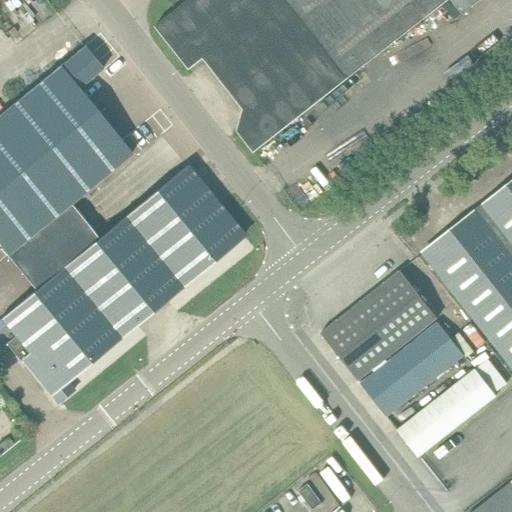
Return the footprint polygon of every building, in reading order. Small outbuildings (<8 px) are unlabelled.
[(189,0),(155,27),(189,70),(203,59),(243,110),(237,131),(254,153),(448,0),(450,0),(462,14),(480,0),(189,0)] [(69,60),(0,115),(0,247),(6,255),(34,289),(35,290),(98,238),(70,204),(131,154),(78,89),(102,69),(85,47),(69,60)] [(35,290),(0,319),(15,337),(6,344),(20,361),(22,360),(45,389),(57,404),(74,391),(67,382),(244,235),(219,205),(187,166),(98,238),(35,290)] [(511,367),(511,183),(423,254),(511,367)] [(358,380),(374,367),(437,319),(400,272),(321,333),(358,380)] [(385,415),(463,355),(438,323),(361,384),(385,415)] [(418,457),(434,445),(495,397),(494,395),(505,386),(486,362),(398,431),(418,457)] [(511,511),(511,481),(482,505),(473,511),(511,511)]
